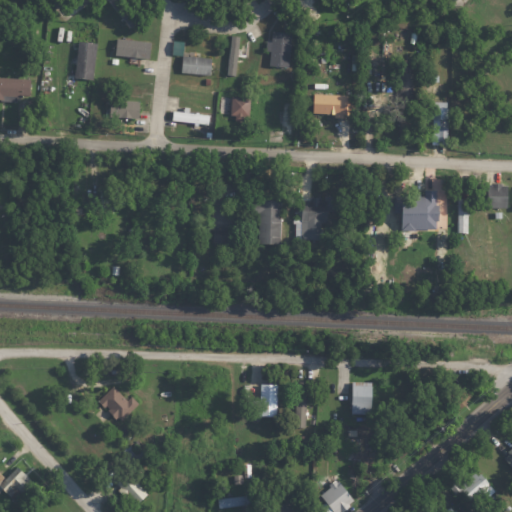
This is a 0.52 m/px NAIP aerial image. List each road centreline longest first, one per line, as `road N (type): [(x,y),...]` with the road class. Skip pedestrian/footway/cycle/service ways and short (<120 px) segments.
road 1 (residential): [(511,376),(481,368),(0,354)]
road 2 (residential): [(511,167),(0,136)]
road 3 (tertiary): [(369,511),(511,389)]
road 4 (residential): [(94,511),(0,400)]
road 5 (residential): [(174,18),(157,144)]
